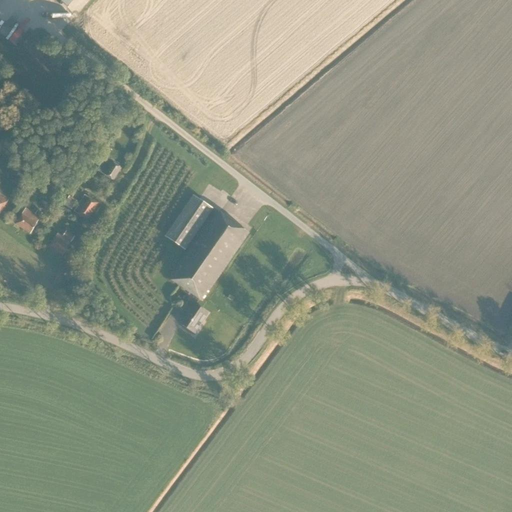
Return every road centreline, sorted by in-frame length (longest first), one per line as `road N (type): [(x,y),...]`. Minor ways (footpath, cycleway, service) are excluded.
road 1 (tertiary): [(332,281),(297,295),(239,364),(209,377),(61,320),(0,307)]
road 2 (unclassified): [(336,254),(53,29)]
road 3 (tertiary): [(511,354),(373,283)]
